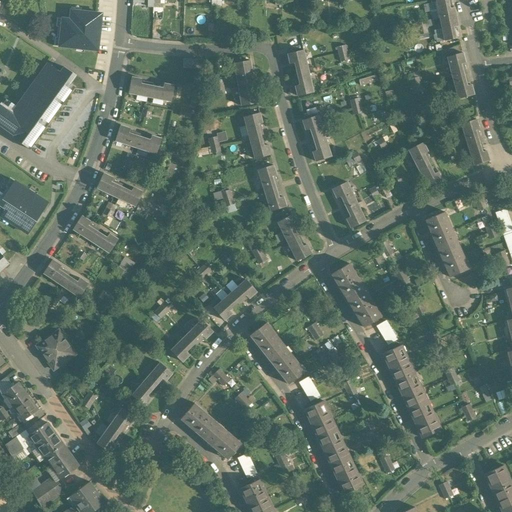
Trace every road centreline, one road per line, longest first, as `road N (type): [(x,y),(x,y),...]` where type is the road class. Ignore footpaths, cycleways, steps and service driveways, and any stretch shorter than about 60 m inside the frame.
road 1 (residential): [(335,250),(294,146),(269,48),(118,45)]
road 2 (residential): [(118,45),(88,167),(49,240),(0,305)]
road 3 (residential): [(430,468),(379,359),(319,260)]
road 4 (residential): [(240,511),(218,465),(165,423),(226,331)]
road 5 (residential): [(0,334),(126,511)]
road 6 (residential): [(344,511),(299,419),(226,331)]
